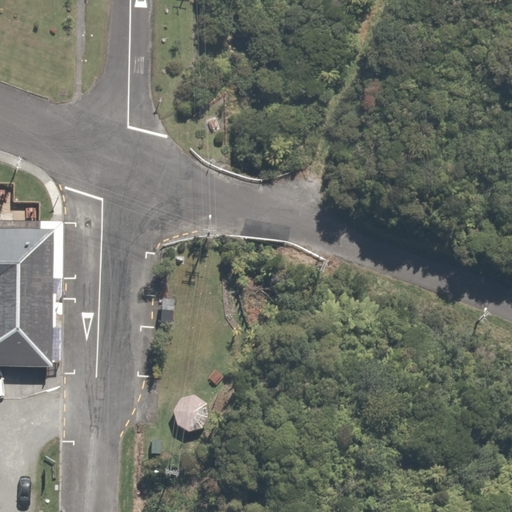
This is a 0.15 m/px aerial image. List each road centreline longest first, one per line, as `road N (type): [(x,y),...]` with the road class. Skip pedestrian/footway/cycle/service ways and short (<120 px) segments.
road 1 (residential): [(120,167),(317,229),(511,304)]
road 2 (residential): [(96,511),(104,254),(120,167)]
road 3 (residential): [(120,167),(132,128),(134,0)]
road 4 (residential): [(0,122),(120,167)]
